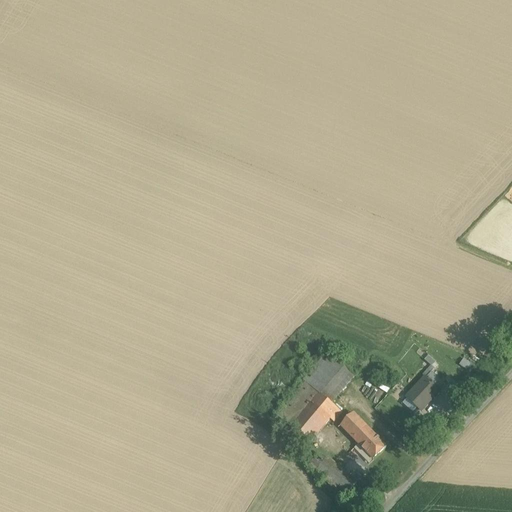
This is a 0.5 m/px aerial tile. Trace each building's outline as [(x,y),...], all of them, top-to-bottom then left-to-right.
[(356,377),(327,353),(303,381),(305,382),(332,405),(356,377)] [(408,393),(426,409),(447,387),(430,372),(408,393)] [(277,415),(311,443),(330,420),(334,423),(342,414),(332,405),(305,382),(277,415)] [(360,409),(344,423),(377,457),(394,443),(360,409)] [(309,463),(348,494),(362,478),(323,447),(309,463)]
